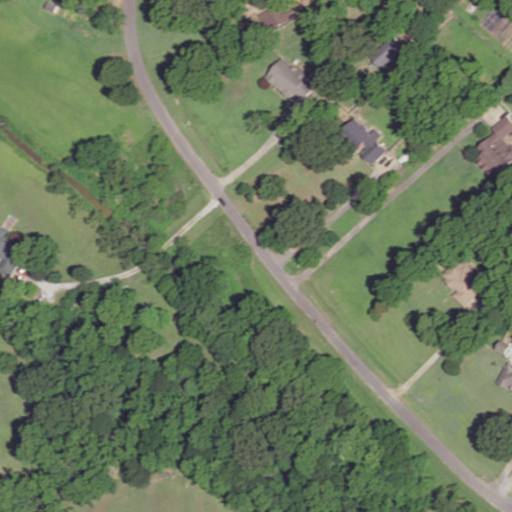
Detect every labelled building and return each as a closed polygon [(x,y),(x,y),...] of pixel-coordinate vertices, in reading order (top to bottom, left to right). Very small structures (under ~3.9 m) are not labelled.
[(50,0),(48,6),(58,10),(61,3),(53,0),(50,0)] [(290,0),(266,11),(273,26),(297,15),(290,0)] [(407,46),(395,33),(372,55),(384,67),(407,46)] [(269,74),(294,95),(298,90),(306,97),(319,82),(311,76),(312,72),(307,67),(300,67),(286,55),(269,74)] [(511,116),(509,113),(495,126),(499,130),(476,151),(497,174),(511,159),(511,141),(506,135),(511,129),(511,116)] [(349,128),(366,145),(369,142),(373,146),(368,151),(377,160),(390,146),(382,138),(387,133),(375,120),(370,125),(361,116),(349,128)] [(0,253),(6,257),(1,267),(13,273),(21,259),(24,261),(33,246),(11,233),(13,229),(2,222),(0,226),(0,253)] [(444,272),(449,277),(447,279),(456,286),(459,283),(464,287),(458,294),(469,304),(491,280),(461,253),(444,272)] [(511,342),(504,338),(500,347),(509,352),(511,346),(511,342)] [(511,360),(501,379),(511,384),(511,360)]
